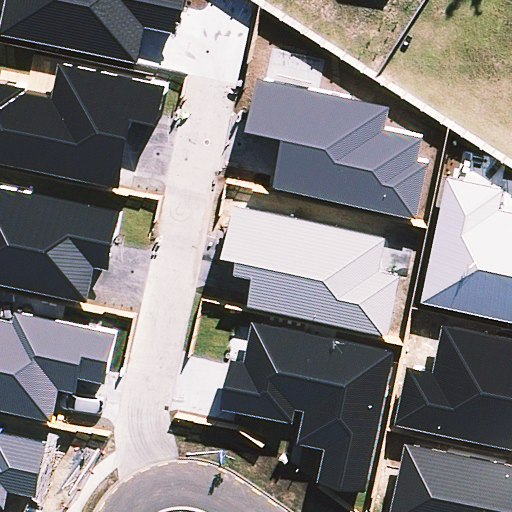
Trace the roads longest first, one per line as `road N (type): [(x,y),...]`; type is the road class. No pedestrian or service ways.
road 1 (residential): [(127,487),(143,372),(202,106)]
road 2 (residential): [(127,487),(183,472),(255,511)]
